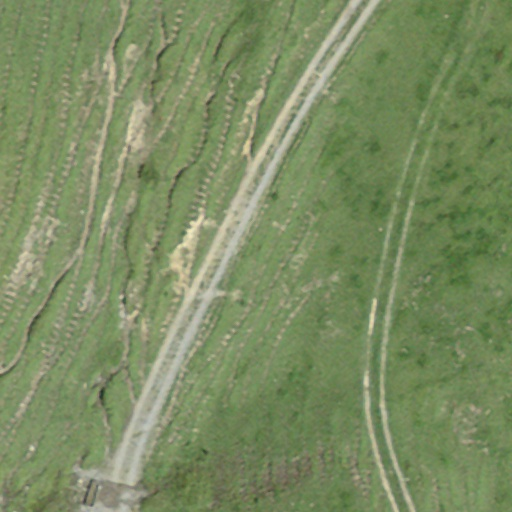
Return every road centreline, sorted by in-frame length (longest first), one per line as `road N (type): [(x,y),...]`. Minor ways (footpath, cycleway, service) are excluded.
road 1 (track): [(381,0),(266,179),(149,415),(121,511)]
road 2 (track): [(412,511),(377,413),(407,201),(476,0)]
